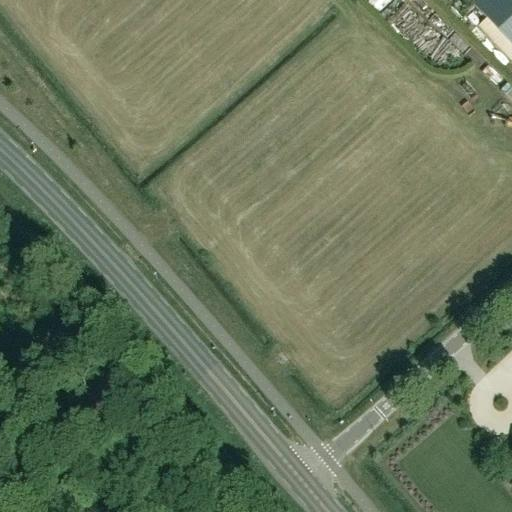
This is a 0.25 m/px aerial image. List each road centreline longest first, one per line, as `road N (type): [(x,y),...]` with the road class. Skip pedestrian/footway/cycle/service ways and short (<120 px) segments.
road 1 (primary): [(294,482),(0,157)]
road 2 (track): [(0,227),(235,511)]
road 3 (unclassified): [(294,482),(511,287)]
